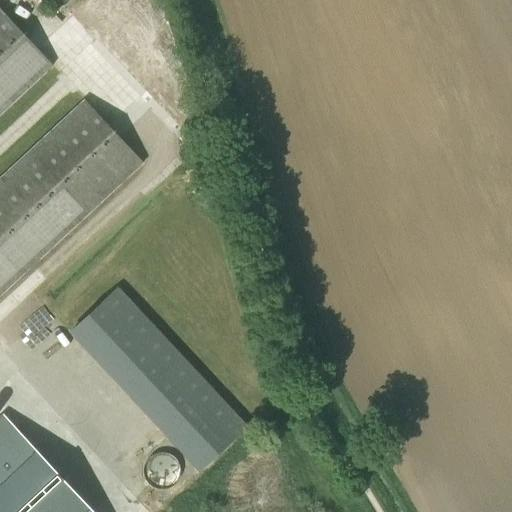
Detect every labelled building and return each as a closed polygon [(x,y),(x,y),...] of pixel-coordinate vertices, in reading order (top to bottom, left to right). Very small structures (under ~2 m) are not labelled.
[(51,0),(59,8),(67,0),(51,0)] [(0,115),(53,66),(0,9),(0,115)] [(0,296),(143,163),(84,100),(0,178),(0,296)] [(65,327),(196,469),(246,422),(115,281),(65,327)] [(0,511),(91,511),(92,511),(32,447),(17,461),(0,442),(0,511)]
